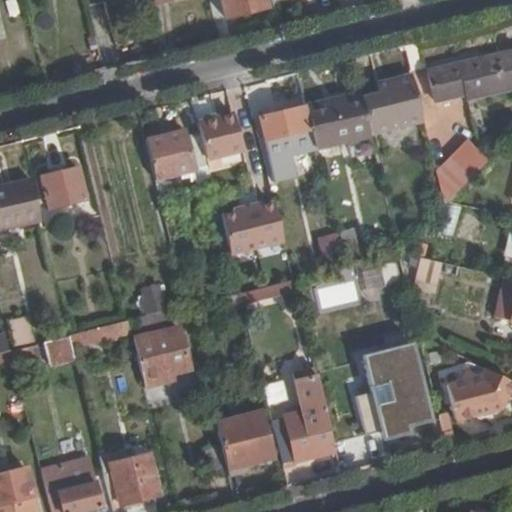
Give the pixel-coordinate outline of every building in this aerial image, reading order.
[(269,8),(266,0),(219,0),(225,20),(269,8)] [(511,50),(426,71),(434,104),(471,95),(472,100),(511,90),(511,50)] [(420,122),(409,75),(389,80),(390,86),(377,89),(378,93),(359,98),(367,134),(420,122)] [(390,86),(389,80),(376,83),(377,89),(390,86)] [(359,98),(357,94),(304,107),(315,150),(368,137),(367,134),(359,98)] [(315,150),(304,107),(256,118),(263,143),(264,142),(269,161),(315,150)] [(240,152),(231,114),(195,122),(198,136),(204,160),(240,152)] [(196,188),(210,184),(204,160),(198,136),(184,138),(182,130),(143,139),(153,181),(176,175),(192,170),(193,177),(196,188)] [(449,178),(460,189),(483,166),(472,154),(449,178)] [(83,200),(75,169),(39,178),(47,210),(83,200)] [(178,181),(193,177),(192,170),(176,175),(178,181)] [(0,231),(40,222),(29,178),(11,183),(12,189),(0,192),(0,231)] [(0,192),(12,189),(11,183),(0,185),(0,192)] [(281,241),(271,201),(218,214),(227,254),(281,241)] [(455,240),(462,208),(448,205),(441,237),(455,240)] [(340,244),(354,241),(351,231),(338,234),(340,244)] [(337,262),(331,235),(319,238),(325,265),(337,262)] [(345,266),(366,261),(364,251),(356,252),(354,241),(340,244),(345,266)] [(440,263),(419,259),(415,278),(435,283),(440,263)] [(385,288),(397,285),(392,265),(383,268),(384,275),(373,277),(375,285),(384,283),(385,288)] [(511,279),(502,277),(493,318),(511,322),(511,279)] [(290,280),(257,288),(260,300),(293,291),(290,280)] [(140,317),(163,311),(158,286),(145,289),(149,306),(138,309),(140,317)] [(257,288),(237,293),(240,304),(260,300),(257,288)] [(241,308),(237,293),(224,297),(228,312),(241,308)] [(129,333),(126,321),(68,335),(71,348),(129,333)] [(33,322),(10,328),(14,346),(38,340),(33,322)] [(131,338),(143,388),(173,381),(172,374),(191,370),(180,326),(131,338)] [(71,348),(68,335),(42,342),(48,365),(74,358),(71,348)] [(38,361),(35,346),(12,352),(16,366),(38,361)] [(13,365),(9,350),(0,352),(0,367),(0,368),(13,365)] [(389,378),(372,382),(387,445),(425,436),(421,420),(431,417),(418,364),(396,369),(389,378)] [(290,374),(292,381),(315,376),(313,368),(290,374)] [(511,382),(482,369),(479,376),(476,377),(465,370),(458,381),(445,384),(453,419),(499,408),(511,382)] [(272,433),(280,466),(334,453),(315,376),(292,381),(300,412),(281,417),(282,420),(284,429),(272,433)] [(269,405),(289,400),(283,381),(264,386),(269,405)] [(261,410),(213,422),(218,443),(225,470),(225,471),(265,461),(258,434),(266,432),(261,410)] [(435,433),(431,417),(421,420),(425,436),(435,433)] [(270,424),(272,433),(284,429),(282,420),(270,424)] [(273,459),(266,432),(258,434),(265,461),(273,459)] [(353,434),(335,439),(342,465),(360,460),(353,434)] [(225,470),(218,443),(203,447),(209,473),(225,470)] [(97,456),(110,508),(157,497),(146,455),(105,465),(102,455),(97,456)] [(0,474),(0,511),(24,511),(35,510),(29,486),(25,468),(0,474)] [(46,496),(49,511),(82,511),(105,507),(99,482),(80,487),(76,468),(50,474),(55,493),(46,496)]
